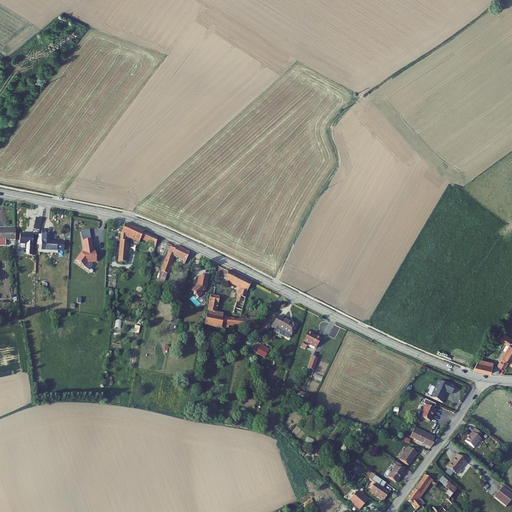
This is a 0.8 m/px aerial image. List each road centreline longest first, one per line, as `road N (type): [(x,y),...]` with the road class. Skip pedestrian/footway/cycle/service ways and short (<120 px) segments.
road 1 (secondary): [(486,379),(371,334),(143,223),(0,192)]
road 2 (residential): [(486,379),(390,511)]
